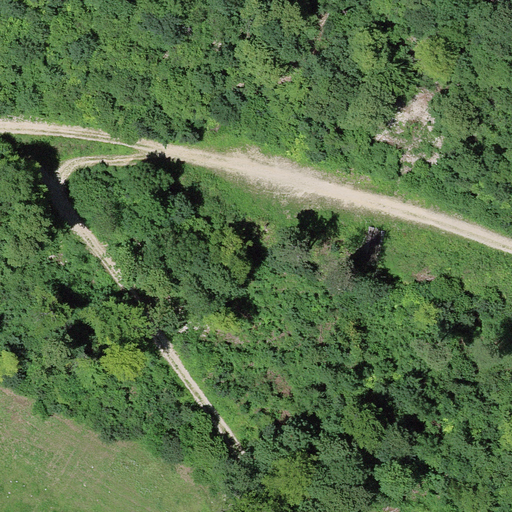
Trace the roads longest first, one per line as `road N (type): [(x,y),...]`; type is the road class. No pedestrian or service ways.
road 1 (track): [(0,128),(58,130),(265,165),(511,238)]
road 2 (track): [(0,131),(232,435),(267,511)]
road 3 (track): [(51,190),(71,166),(98,158),(194,150)]
